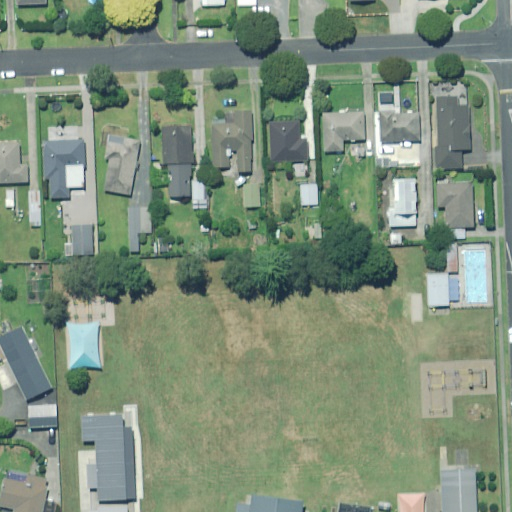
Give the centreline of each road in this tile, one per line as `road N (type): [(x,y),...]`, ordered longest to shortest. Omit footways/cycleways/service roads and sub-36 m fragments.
road 1 (residential): [(147,60),(511,44)]
road 2 (residential): [(0,65),(147,60)]
